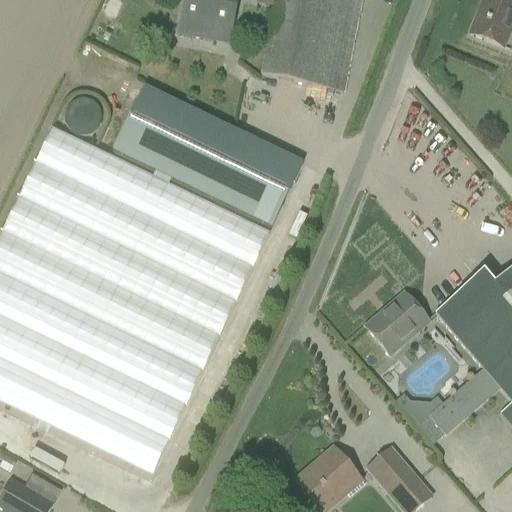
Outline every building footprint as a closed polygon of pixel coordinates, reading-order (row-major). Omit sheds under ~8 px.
[(184,0),(180,20),(209,25),(232,29),(236,0),(184,0)] [(265,0),(275,2),(260,80),(333,94),(350,0),(265,0)] [(511,0),(488,0),(480,21),(476,22),(469,39),(488,46),(502,51),(511,27),(511,0)] [(180,20),(177,39),(205,44),(209,25),(180,20)] [(491,83),(489,94),(506,96),(507,85),(491,83)] [(153,176),(151,182),(167,189),(170,184),(270,232),(301,167),(142,91),(111,156),(153,176)] [(0,238),(0,365),(167,446),(201,377),(268,238),(167,189),(151,182),(51,133),(0,238)] [(480,280),(434,319),(447,334),(481,374),(498,394),(511,408),(500,418),(511,431),(511,274),(491,293),(480,280)] [(427,327),(418,316),(405,301),(383,319),(380,317),(364,331),(388,360),(427,327)] [(403,399),(394,406),(415,431),(427,420),(443,439),(444,440),(491,400),(474,380),(441,408),(435,401),(428,407),(408,406),(403,399)] [(328,511),(360,485),(344,467),(332,452),(314,467),(317,471),(296,489),(315,511),(328,511)] [(366,473),(399,511),(416,511),(431,500),(390,452),(366,473)] [(9,484),(0,500),(0,511),(49,511),(51,508),(9,484)]
